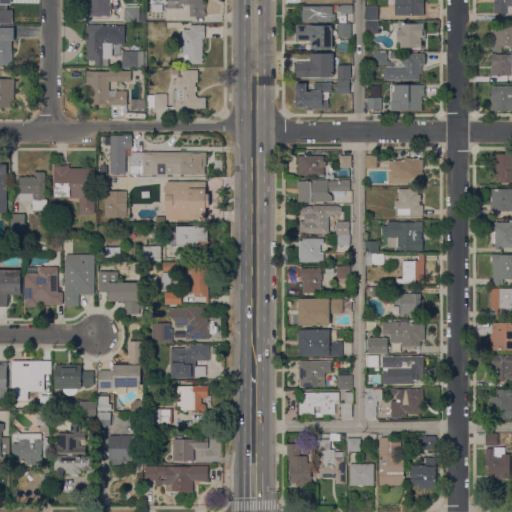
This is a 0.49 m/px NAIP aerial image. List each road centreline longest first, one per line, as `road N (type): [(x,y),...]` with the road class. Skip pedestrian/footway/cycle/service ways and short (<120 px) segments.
road 1 (residential): [(457,511),(456,0)]
road 2 (residential): [(511,132),(0,131)]
road 3 (primary): [(254,0),(254,372)]
road 4 (primary): [(254,372),(253,511)]
road 5 (residential): [(49,131),(49,0)]
